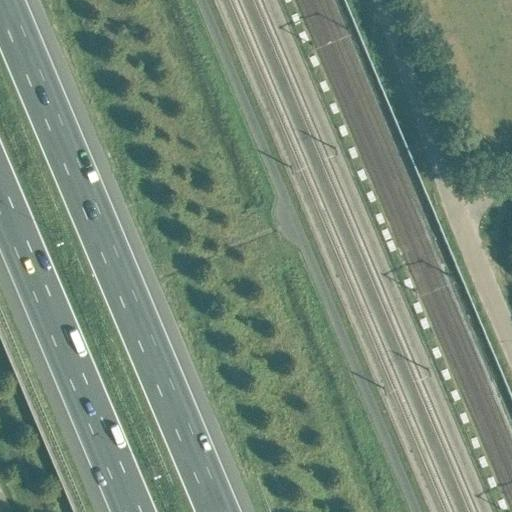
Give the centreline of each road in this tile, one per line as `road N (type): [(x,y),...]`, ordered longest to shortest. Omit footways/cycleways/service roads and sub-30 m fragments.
road 1 (motorway): [(218,511),(2,0)]
road 2 (motorway): [(0,194),(133,511)]
road 3 (unclassified): [(449,207),(383,0)]
road 4 (unclassified): [(511,344),(449,207)]
